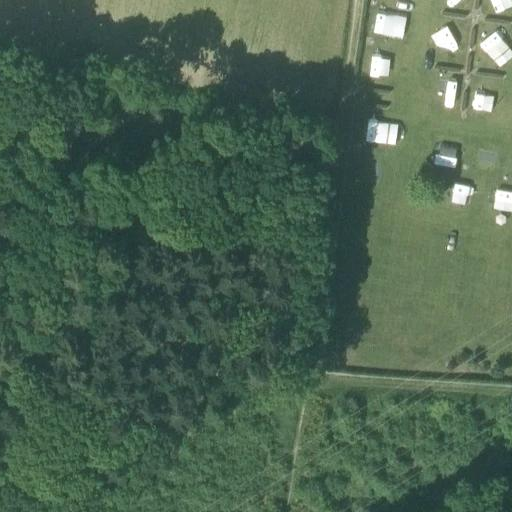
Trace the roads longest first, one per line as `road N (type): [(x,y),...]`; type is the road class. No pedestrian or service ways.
road 1 (track): [(361,0),(307,362)]
road 2 (track): [(307,362),(511,391)]
road 3 (track): [(307,362),(280,511)]
